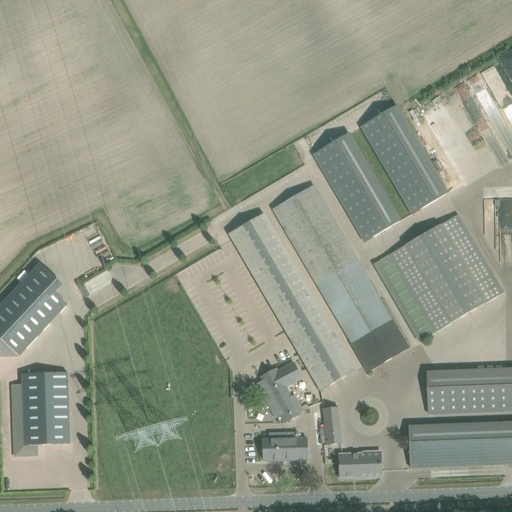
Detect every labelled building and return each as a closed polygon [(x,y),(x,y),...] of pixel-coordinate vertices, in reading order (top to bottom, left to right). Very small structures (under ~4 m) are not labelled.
[(480,74),(455,87),(481,136),(495,129),(504,147),(511,142),(511,132),(497,105),(496,105),(480,74)] [(448,193),(399,110),(396,104),(358,127),(410,215),(448,193)] [(314,160),(364,243),(400,221),(349,133),(311,155),(314,160)] [(502,146),(492,151),(501,167),(511,162),(502,146)] [(273,210),(351,344),(351,345),(367,372),(409,348),(403,337),(402,338),(314,186),(273,210)] [(503,247),(503,261),(511,261),(511,199),(486,199),(486,207),(497,207),(496,247),(503,247)] [(264,215),(229,235),(321,391),(356,371),(264,215)] [(420,342),(504,293),(458,215),(375,264),(420,342)] [(90,240),(102,265),(115,258),(102,233),(90,240)] [(0,356),(18,356),(19,356),(19,357),(68,305),(65,302),(55,293),(32,272),(0,306),(0,356)] [(84,285),(79,288),(85,298),(90,295),(84,285)] [(276,369),(261,377),(263,381),(282,416),(286,423),(301,415),(300,413),(303,412),(292,392),(289,394),(286,387),(302,378),(294,363),(277,372),(276,369)] [(428,414),(511,410),(511,370),(427,374),(428,414)] [(24,415),(13,415),(15,457),(38,456),(37,446),(70,444),(68,373),(22,375),(23,385),(24,415)] [(339,410),(339,408),(337,408),(337,409),(324,410),(328,445),(342,444),(342,442),(341,434),(341,432),(340,426),(340,424),(339,418),(340,418),(339,416),(339,410)] [(410,468),(411,468),(511,464),(511,424),(409,428),(410,468)] [(270,440),(263,441),(264,462),(277,461),(284,461),(308,460),(307,439),(299,440),(299,433),(270,434),(270,440)] [(382,477),(382,471),(381,453),(339,455),(340,479),(382,477)]
